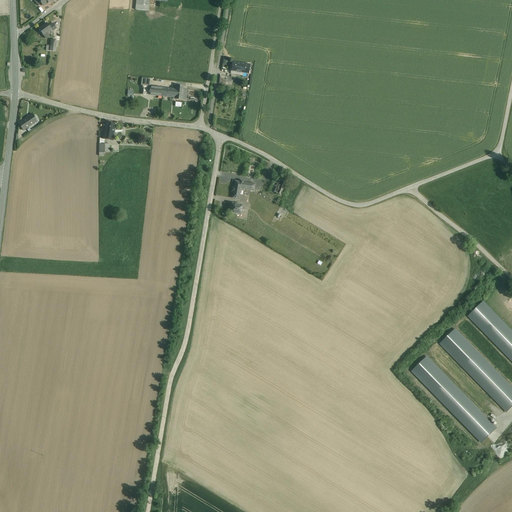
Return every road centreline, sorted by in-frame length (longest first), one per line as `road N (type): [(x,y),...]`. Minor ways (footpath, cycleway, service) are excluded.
road 1 (unclassified): [(221,136),(149,511)]
road 2 (unclassified): [(221,136),(338,200),(369,204),(494,155),(511,91)]
road 3 (unclassified): [(15,92),(200,127)]
road 4 (unclassified): [(222,0),(200,127)]
